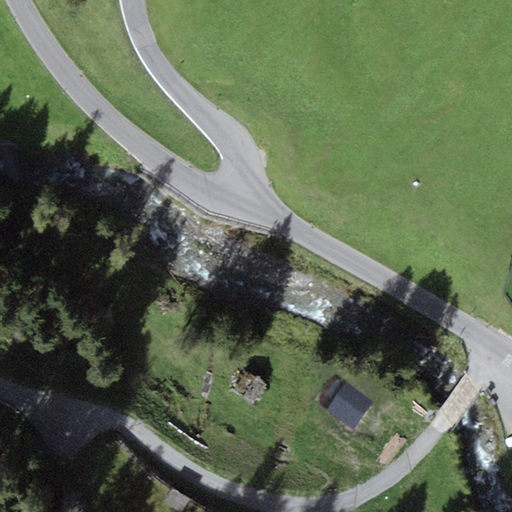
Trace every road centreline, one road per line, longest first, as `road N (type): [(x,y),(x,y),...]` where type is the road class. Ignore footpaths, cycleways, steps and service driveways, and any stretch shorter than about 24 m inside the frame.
road 1 (tertiary): [(241,195),(511,358)]
road 2 (tertiary): [(18,0),(79,91),(138,144),(203,193),(241,195)]
road 3 (track): [(0,391),(116,422),(200,480),(280,511)]
road 4 (tertiary): [(241,195),(233,143),(157,68),(131,0)]
road 5 (track): [(345,511),(428,434),(471,379),(511,362)]
